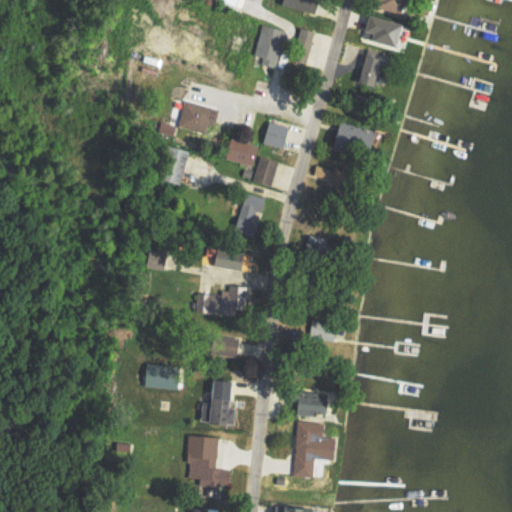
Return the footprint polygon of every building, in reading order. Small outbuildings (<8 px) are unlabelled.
[(312,9),(313,0),(278,0),(278,4),(312,9)] [(399,11),(401,0),(365,0),(365,3),(399,11)] [(360,37),(391,43),(397,19),(365,13),(360,37)] [(260,62),(274,66),(284,29),(260,23),(252,53),(261,56),(260,62)] [(314,30),(297,26),(289,59),(306,63),(314,30)] [(371,85),(381,58),(363,52),(353,78),(371,85)] [(178,126),(205,130),(207,120),(214,121),(217,106),(182,100),(178,126)] [(329,145),(344,148),(346,140),(365,143),(369,127),(335,119),(329,145)] [(287,125),(267,120),(261,141),(282,146),(287,125)] [(223,156),(241,162),(238,170),(249,174),(259,146),(230,136),(223,156)] [(188,149),(167,143),(157,177),(179,183),(188,149)] [(269,185),(277,160),(260,155),(252,179),(269,185)] [(255,210),(259,211),(264,197),(243,190),(231,228),(248,233),(255,210)] [(239,268),(240,249),(212,246),(210,265),(239,268)] [(161,267),(161,253),(146,253),(145,267),(161,267)] [(246,285),(225,283),(224,294),(197,291),(195,310),(228,314),(229,305),(244,307),(246,285)] [(334,325),(326,323),(322,337),(331,339),(334,325)] [(237,337),(215,334),(212,352),(234,355),(237,337)] [(177,365),(142,363),(141,385),(176,386),(177,365)] [(227,378),(207,377),(206,400),(199,400),(199,420),(233,422),(234,406),(226,406),(227,378)] [(292,414),(321,415),(322,390),(286,388),(286,400),(293,400),(292,414)] [(291,474),(311,476),(313,455),(331,457),(333,436),(320,435),(321,422),(296,419),(291,474)] [(184,483),(223,485),(224,467),(215,466),(217,435),(187,433),(184,483)] [(307,511),(305,511),(305,506),(280,503),(279,511),(277,511),(307,511)]
